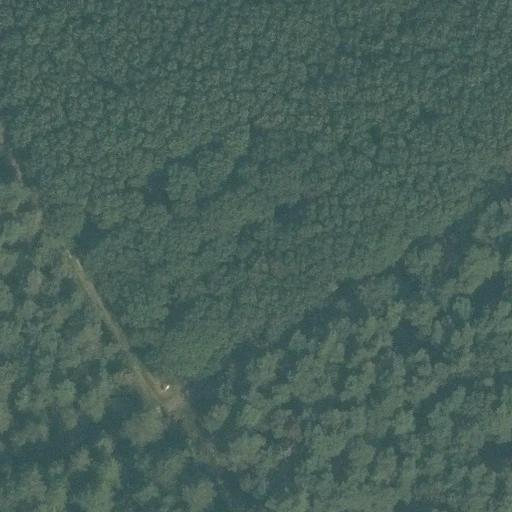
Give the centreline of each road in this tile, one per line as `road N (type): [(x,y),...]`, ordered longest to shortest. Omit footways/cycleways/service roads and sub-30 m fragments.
road 1 (track): [(0,485),(165,417),(511,194)]
road 2 (track): [(138,373),(0,125)]
road 3 (track): [(239,511),(138,373)]
